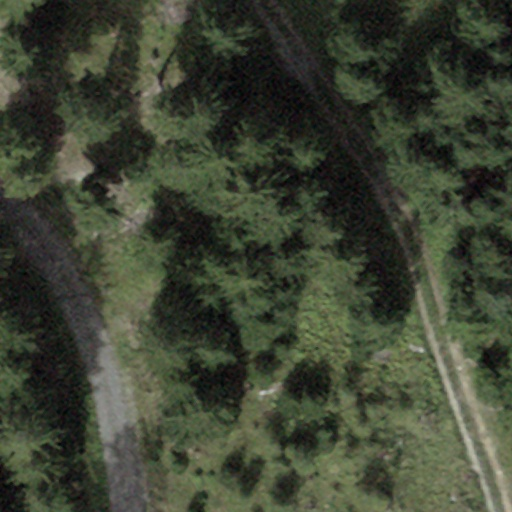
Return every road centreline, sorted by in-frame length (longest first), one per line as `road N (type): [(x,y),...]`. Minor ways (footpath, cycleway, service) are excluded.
road 1 (track): [(511,494),(420,233),(278,0)]
road 2 (track): [(120,511),(100,349),(71,258),(0,193)]
